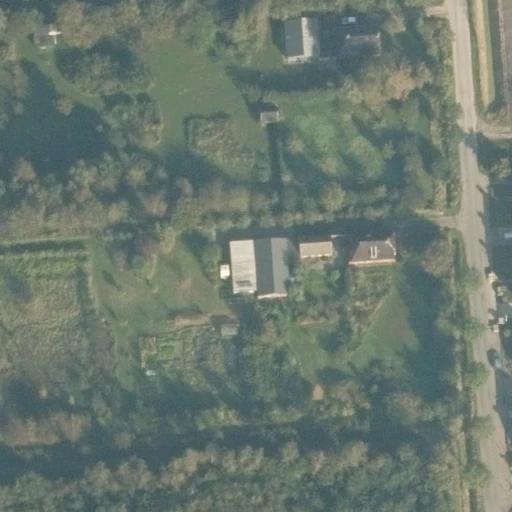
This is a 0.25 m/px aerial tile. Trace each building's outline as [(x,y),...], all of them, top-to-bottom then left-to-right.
[(288,61),(319,59),(319,62),(334,61),(336,61),(380,57),(378,30),(334,33),(333,33),(334,46),(319,47),(318,34),(317,22),(309,23),(286,25),(287,35),(287,37),(288,56),(288,60),(288,61)] [(50,48),(49,29),(34,30),(35,49),(50,48)] [(277,111),(262,112),(264,125),(278,124),(277,111)] [(349,265),(394,262),(393,235),(347,238),(349,265)] [(290,298),(288,264),(301,263),(301,259),(332,257),(331,239),(287,242),(230,246),(233,295),(257,293),(257,300),(290,298)]
